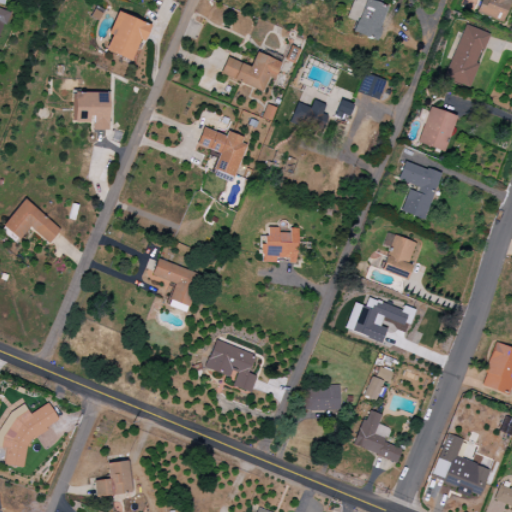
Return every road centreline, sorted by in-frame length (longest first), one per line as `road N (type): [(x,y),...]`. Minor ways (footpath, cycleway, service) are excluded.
road 1 (tertiary): [(0,352),(388,511)]
road 2 (residential): [(40,369),(193,0)]
road 3 (residential): [(511,209),(397,511)]
road 4 (residential): [(101,394),(49,511)]
